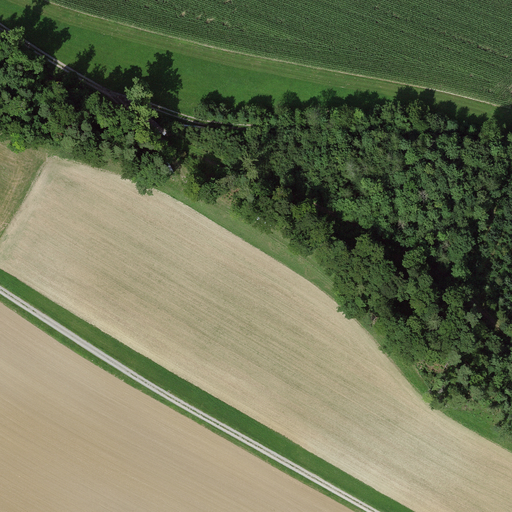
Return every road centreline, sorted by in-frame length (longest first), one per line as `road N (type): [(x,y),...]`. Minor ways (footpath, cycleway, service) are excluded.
road 1 (track): [(0,290),(162,393),(376,511)]
road 2 (track): [(110,92),(210,124),(459,137),(511,160)]
road 3 (track): [(0,25),(110,92)]
